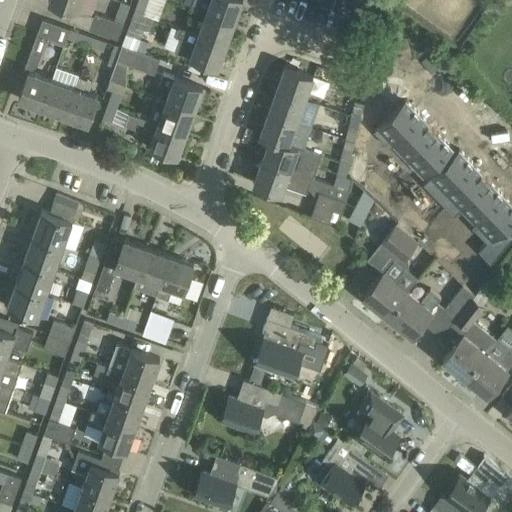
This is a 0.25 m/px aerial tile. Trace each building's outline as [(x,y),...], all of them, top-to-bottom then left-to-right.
[(49,0),(77,10),(80,0),(49,0)] [(89,27),(118,38),(130,3),(121,0),(120,0),(114,18),(95,11),(89,27)] [(137,0),(134,9),(143,13),(147,0),(137,0)] [(193,0),(192,4),(206,9),(235,20),(241,0),(193,0)] [(339,0),(336,11),(353,18),(361,14),(365,0),(339,0)] [(122,43),(145,51),(149,40),(141,37),(144,28),(149,30),(154,17),(143,13),(134,9),(122,43)] [(198,32),(227,42),(235,20),(206,9),(198,32)] [(63,45),(67,36),(70,27),(42,17),(26,62),(37,66),(46,39),(63,45)] [(227,42),(198,32),(178,25),(175,35),(180,36),(175,50),(192,56),(200,59),(204,60),(218,65),(227,42)] [(70,27),(67,36),(90,44),(93,35),(70,27)] [(93,35),(90,44),(104,49),(107,40),(93,35)] [(122,45),(117,58),(127,62),(154,72),(160,57),(145,51),(122,43),(122,45)] [(192,56),(188,66),(200,71),(204,60),(200,59),(192,56)] [(277,87),(305,97),(313,74),(285,64),(277,87)] [(19,97),(42,105),(52,77),(29,69),(19,97)] [(159,83),(170,87),(166,99),(194,109),(203,85),(162,71),(159,83)] [(42,105),(65,114),(75,85),(52,77),(42,105)] [(75,85),(65,114),(88,122),(98,94),(89,90),(75,85)] [(297,120),(305,97),(277,87),(268,110),(297,120)] [(112,89),(108,103),(116,106),(121,92),(112,89)] [(156,95),(148,117),(158,121),(186,131),(194,109),(166,99),(156,95)] [(350,114),(360,117),(364,101),(354,99),(350,114)] [(404,101),(372,132),(388,148),(391,145),(420,117),(404,101)] [(111,119),(116,106),(108,103),(103,116),(111,119)] [(260,133),(269,136),(298,147),(298,145),(289,142),(297,120),(268,110),(260,133)] [(125,123),(154,133),(150,144),(178,154),(186,131),(158,121),(129,111),(125,123)] [(360,117),(350,114),(345,137),(354,141),(360,117)] [(420,117),(391,145),(407,160),(435,132),(420,117)] [(435,132),(407,160),(422,176),(451,148),(435,132)] [(269,136),(261,159),(290,169),(301,173),(309,151),(298,147),(269,136)] [(354,141),(345,137),(339,161),(349,165),(354,141)] [(457,150),(422,185),(438,201),(445,194),(473,166),(457,150)] [(261,159),(253,182),(282,192),(284,185),(306,192),(311,177),(301,173),(290,169),(261,159)] [(356,181),(367,169),(356,160),(351,177),(356,181)] [(352,178),(350,177),(346,176),(349,165),(339,161),(333,184),(348,190),(352,178)] [(473,166),(445,194),(460,210),(488,182),(473,166)] [(376,191),(381,185),(373,177),(367,183),(376,191)] [(488,182),(460,210),(475,225),(503,197),(488,182)] [(337,224),(344,205),(346,199),(348,190),(333,184),(330,194),(319,190),(311,215),(337,224)] [(385,199),(390,193),(381,185),(376,191),(385,199)] [(350,216),(362,221),(374,193),(362,188),(350,216)] [(33,232),(64,243),(73,218),(79,199),(57,191),(50,210),(42,207),(33,232)] [(475,225),(471,229),(487,245),(511,220),(511,206),(503,197),(475,225)] [(378,217),(383,208),(375,200),(370,211),(378,217)] [(413,226),(418,220),(410,211),(404,217),(413,226)] [(422,234),(427,228),(418,220),(413,226),(422,234)] [(395,223),(382,240),(404,257),(417,240),(395,223)] [(56,267),(64,243),(33,232),(24,256),(56,267)] [(116,266),(137,274),(148,245),(125,237),(119,254),(108,250),(95,286),(107,290),(116,266)] [(95,239),(90,252),(100,256),(105,242),(95,239)] [(444,255),(450,249),(441,241),(436,247),(444,255)] [(133,285),(157,293),(171,253),(148,245),(137,274),(133,285)] [(453,263),(459,257),(450,249),(444,255),(453,263)] [(90,252),(85,266),(95,270),(100,256),(90,252)] [(171,253),(157,293),(168,297),(172,288),(183,292),(194,261),(171,253)] [(16,280),(47,291),(56,267),(24,256),(16,280)] [(383,270),(377,278),(364,294),(388,313),(407,289),(418,276),(405,265),(404,266),(394,258),(384,270),(383,270)] [(47,291),(16,280),(7,305),(38,316),(47,291)] [(462,283),(455,292),(443,308),(454,317),(472,295),(474,292),(462,283)] [(78,287),(73,302),(82,305),(88,290),(78,287)] [(412,332),(425,317),(431,308),(441,296),(430,287),(420,299),(407,289),(388,313),(412,332)] [(467,327),(443,357),(465,375),(485,349),(496,336),(484,326),(473,318),(484,305),(482,303),(472,295),(454,317),(467,327)] [(138,301),(132,318),(123,314),(120,323),(143,331),(146,322),(151,307),(138,301)] [(109,309),(106,318),(120,323),(123,314),(109,309)] [(292,373),(297,359),(315,366),(323,347),(318,345),(322,335),(267,316),(262,329),(267,330),(266,332),(270,333),(260,362),(292,373)] [(94,320),(85,317),(82,325),(91,328),(94,320)] [(75,325),(53,318),(49,331),(70,339),(75,325)] [(166,340),(167,340),(170,331),(146,322),(143,331),(166,340)] [(0,353),(7,356),(12,343),(27,348),(33,330),(17,325),(15,331),(0,325),(0,353)] [(65,354),(70,339),(49,331),(43,346),(65,354)] [(82,354),(87,340),(77,337),(72,351),(82,354)] [(340,356),(345,342),(334,338),(329,352),(340,356)] [(108,364),(152,379),(160,356),(116,341),(108,364)] [(511,362),(511,348),(507,344),(496,358),(485,349),(465,375),(487,392),(511,362)] [(64,374),(73,377),(82,354),(72,351),(64,374)] [(7,356),(0,353),(0,380),(13,385),(22,361),(7,356)] [(351,360),(343,372),(360,384),(368,372),(351,360)] [(104,377),(119,382),(115,392),(144,402),(152,379),(108,364),(104,377)] [(48,370),(40,395),(49,398),(58,374),(48,370)] [(56,397),(65,400),(73,377),(64,374),(56,397)] [(217,415),(216,416),(235,423),(255,430),(262,412),(266,414),(275,410),(301,420),(309,401),(285,392),(262,384),(259,383),(247,379),(243,377),(243,378),(246,380),(240,397),(228,393),(220,416),(217,415)] [(0,407),(5,409),(13,385),(0,380),(0,407)] [(371,389),(359,406),(368,412),(353,433),(381,452),(382,452),(396,431),(389,426),(401,410),(371,389)] [(28,406),(35,409),(44,412),(49,398),(40,395),(33,392),(28,406)] [(115,392),(107,415),(136,425),(144,402),(115,392)] [(65,400),(56,397),(46,424),(73,433),(76,426),(58,420),(65,400)] [(87,422),(84,433),(99,438),(109,442),(127,448),(136,425),(107,415),(92,409),(92,410),(87,422)] [(32,465),(41,469),(53,434),(70,441),(73,433),(46,424),(32,465)] [(21,443),(33,447),(38,433),(27,428),(21,443)] [(325,461),(316,474),(316,478),(320,480),(337,492),(348,500),(348,499),(349,498),(361,480),(362,479),(363,478),(355,473),(366,458),(367,457),(353,447),(337,436),(336,437),(330,446),(321,458),(325,461)] [(33,447),(21,443),(17,457),(28,461),(33,447)] [(83,483),(111,494),(119,471),(99,463),(101,456),(78,448),(71,467),(87,472),(83,483)] [(280,476),(258,468),(220,454),(213,473),(204,470),(196,494),(228,506),(237,482),(269,494),(280,476)] [(511,478),(487,456),(480,464),(469,480),(462,474),(446,495),(461,506),(469,511),(476,511),(494,489),(503,495),(508,488),(511,490),(511,488),(511,478)] [(23,488),(33,491),(41,469),(32,465),(23,488)] [(0,468),(0,479),(3,481),(0,488),(0,498),(1,498),(12,502),(22,476),(0,468)] [(75,506),(90,511),(104,511),(111,494),(83,483),(75,506)] [(323,511),(313,504),(282,483),(270,500),(287,511),(323,511)] [(15,511),(17,511),(25,511),(30,500),(40,503),(43,495),(33,492),(33,491),(23,488),(15,511)]
